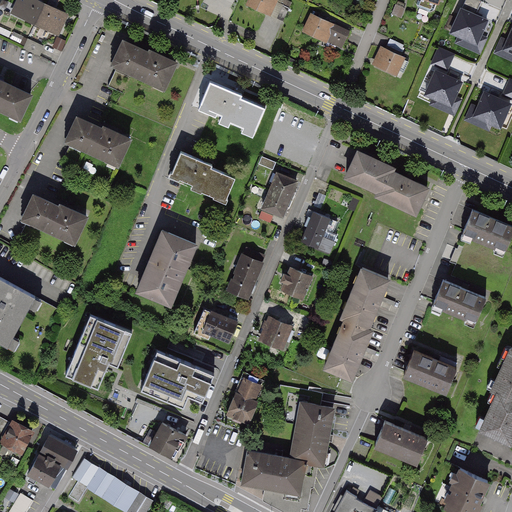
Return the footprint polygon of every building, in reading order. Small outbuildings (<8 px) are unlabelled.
[(46,2),(42,0),(18,0),(12,13),(34,25),(46,2)] [(283,1),(280,0),(250,0),(248,5),(275,18),(283,1)] [(68,13),(46,2),(34,25),(57,36),(68,13)] [(461,8),(450,34),(479,46),(490,20),(461,8)] [(336,26),(312,15),(304,32),(329,43),(336,26)] [(511,27),(502,51),(511,55),(511,27)] [(179,63),(122,36),(108,65),(165,93),(179,63)] [(407,61),(381,49),(374,66),(399,77),(407,61)] [(464,77),(438,66),(425,97),(451,108),(464,77)] [(30,91),(0,77),(0,114),(16,121),(30,91)] [(268,107),(209,80),(196,108),(255,135),(268,107)] [(511,107),(511,98),(486,88),(473,118),(502,130),(511,107)] [(130,138),(77,115),(64,143),(118,166),(130,138)] [(395,169),(354,149),(341,175),(382,195),(395,169)] [(240,176),(182,152),(171,180),(229,204),(240,176)] [(431,186),(395,169),(381,197),(417,214),(431,186)] [(293,198),(301,179),(281,171),(273,190),(293,198)] [(284,218),(293,198),(273,190),(265,210),(284,218)] [(87,214),(33,192),(20,222),(75,245),(87,214)] [(335,217),(316,209),(303,239),(323,247),(335,217)] [(511,239),(511,227),(475,212),(465,235),(507,252),(511,239)] [(196,244),(161,230),(136,292),(171,306),(196,244)] [(250,299),(264,264),(244,256),(230,290),(250,299)] [(364,265),(344,317),(371,327),(391,276),(364,265)] [(314,277),(292,268),(282,293),(303,302),(314,277)] [(0,343),(9,348),(36,296),(0,276),(0,343)] [(490,299),(444,280),(433,306),(479,325),(490,299)] [(240,321),(210,308),(200,332),(229,345),(240,321)] [(133,331),(90,314),(65,377),(98,391),(109,363),(119,366),(133,331)] [(296,328),(270,317),(259,341),(285,352),(296,328)] [(344,317),(324,369),(351,379),(371,327),(344,317)] [(511,351),(508,350),(490,392),(511,401),(511,351)] [(461,370),(415,351),(404,377),(450,396),(461,370)] [(213,376),(156,353),(141,390),(184,407),(189,396),(203,402),(213,376)] [(263,390),(242,382),(229,415),(250,423),(263,390)] [(511,441),(511,401),(495,395),(480,431),(511,444),(511,441)] [(325,463),(334,405),(302,400),(293,457),(325,463)] [(36,431),(11,417),(0,436),(0,446),(20,458),(36,431)] [(189,435),(162,421),(150,444),(177,458),(189,435)] [(431,441),(385,422),(374,448),(420,467),(431,441)] [(71,446),(48,434),(30,465),(53,478),(71,446)] [(308,461),(249,451),(243,488),(302,497),(308,461)] [(146,511),(155,497),(85,457),(73,478),(131,511),(146,511)] [(478,502),(489,480),(460,467),(445,498),(450,500),(447,506),(460,511),(477,511),(482,503),(478,502)] [(30,511),(36,502),(22,494),(11,511),(30,511)] [(338,511),(370,511),(373,506),(347,494),(338,511)]
